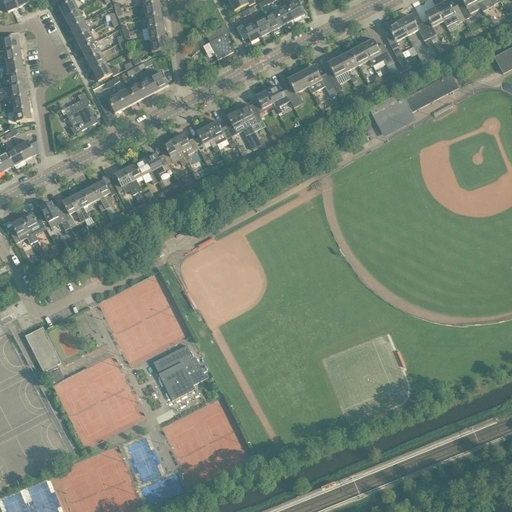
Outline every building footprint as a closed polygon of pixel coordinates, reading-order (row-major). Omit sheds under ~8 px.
[(2,0),(8,13),(19,8),(15,0),(2,0)] [(15,0),(19,8),(30,3),(28,0),(15,0)] [(73,0),(72,0),(59,7),(66,19),(80,11),(73,0)] [(235,12),(248,5),(249,7),(255,3),(253,0),(230,0),(229,1),(235,12)] [(462,0),(463,2),(457,5),(464,16),(466,20),(472,17),(472,16),(470,14),(481,9),(478,3),(476,0),(462,0)] [(305,15),(298,1),(287,7),(294,21),(305,15)] [(448,1),(436,7),(443,21),(447,27),(457,21),(458,24),(466,20),(464,16),(457,5),(452,8),(448,1)] [(160,2),(144,5),(146,17),(162,14),(160,2)] [(251,15),(257,10),(253,7),(248,10),(251,15)] [(294,21),(287,7),(276,12),(283,26),(294,21)] [(429,20),(423,23),(431,38),(435,36),(437,35),(433,26),(443,21),(436,7),(425,13),(429,20)] [(265,16),(266,18),(273,32),(283,26),(276,12),(275,10),(265,16)] [(71,30),(85,22),(80,11),(66,19),(71,30)] [(162,14),(146,17),(148,29),(164,26),(162,14)] [(412,16),(399,22),(406,35),(417,30),(424,42),(431,38),(423,23),(417,26),(412,16)] [(493,16),(487,19),(490,24),(496,22),(493,16)] [(273,32),(266,18),(255,23),(262,37),(273,32)] [(243,25),(236,28),(243,41),(248,38),(251,43),(262,37),(255,23),(253,19),(248,22),(250,26),(245,28),(243,25)] [(77,40),(90,32),(85,22),(71,30),(77,40)] [(392,36),(387,39),(396,56),(402,53),(396,41),(406,35),(399,22),(388,28),(392,36)] [(164,26),(148,29),(150,41),(166,38),(164,26)] [(226,26),(223,27),(207,36),(210,43),(209,43),(218,61),(234,52),(225,36),(230,33),(226,26)] [(471,30),(464,34),(467,40),(474,36),(471,30)] [(82,51),(96,43),(90,32),(77,40),(82,51)] [(18,36),(3,39),(5,50),(20,48),(18,36)] [(152,53),(168,50),(166,38),(150,41),(152,53)] [(369,43),(362,46),(369,59),(373,66),(384,60),(387,67),(394,64),(383,44),(378,47),(374,40),(373,40),(372,38),(367,41),(369,43)] [(202,39),(197,42),(200,47),(205,44),(202,39)] [(87,61),(101,53),(96,43),(82,51),(87,61)] [(362,46),(351,52),(358,65),(369,59),(362,46)] [(20,48),(5,50),(7,62),(22,60),(20,48)] [(511,49),(495,59),(502,73),(511,67),(511,49)] [(351,52),(340,58),(347,71),(358,65),(351,52)] [(93,72),(107,65),(101,53),(87,61),(93,72)] [(402,53),(396,56),(404,72),(411,69),(402,53)] [(332,71),(326,74),(334,88),(336,92),(342,89),(336,77),(347,71),(340,58),(328,64),(332,71)] [(22,60),(7,62),(9,74),(24,72),(22,60)] [(116,67),(110,70),(107,65),(93,72),(99,82),(112,76),(113,77),(119,74),(116,67)] [(315,66),(301,73),(308,86),(313,94),(325,88),(327,92),(331,99),(337,95),(336,93),(334,89),(326,74),(321,77),(315,66)] [(24,72),(9,74),(11,86),(26,84),(24,72)] [(169,86),(162,72),(151,78),(158,92),(169,86)] [(292,87),(285,91),(285,92),(288,96),(290,102),(294,109),(303,104),(297,92),(308,86),(301,73),(288,80),(292,87)] [(370,110),(373,116),(376,122),(380,120),(387,134),(410,122),(407,116),(459,88),(451,74),(398,103),(395,96),(370,110)] [(158,92),(151,78),(140,83),(148,97),(158,92)] [(148,97),(140,83),(130,89),(137,103),(148,97)] [(26,84),(11,86),(13,98),(28,96),(26,84)] [(277,86),(266,92),(273,104),(275,109),(279,115),(283,113),(280,107),(290,102),(288,96),(285,92),(285,91),(281,93),(277,86)] [(137,103),(130,89),(119,94),(126,108),(137,103)] [(258,101),(254,104),(256,108),(261,118),(263,117),(261,114),(264,112),(263,109),(273,104),(266,92),(256,97),(258,101)] [(75,113),(68,117),(74,128),(79,125),(82,131),(98,123),(89,107),(91,105),(85,93),(78,96),(81,101),(71,106),(75,113)] [(108,100),(115,114),(126,108),(119,94),(108,100)] [(28,96),(13,98),(15,110),(30,107),(28,96)] [(107,100),(100,104),(107,116),(111,114),(107,106),(109,105),(107,100)] [(242,109),(238,111),(247,129),(251,126),(252,127),(263,121),(261,118),(256,108),(251,110),(248,104),(241,107),(242,109)] [(17,122),(32,120),(30,107),(15,110),(17,122)] [(230,120),(225,123),(226,126),(231,136),(243,130),(246,136),(250,134),(247,129),(238,111),(228,116),(230,120)] [(217,122),(207,127),(216,145),(232,137),(231,136),(226,126),(221,129),(217,122)] [(199,137),(194,140),(199,150),(200,152),(206,149),(204,144),(209,142),(216,153),(219,151),(216,145),(207,127),(197,133),(199,137)] [(185,134),(175,140),(187,163),(191,161),(188,156),(199,150),(194,140),(193,138),(189,141),(185,134)] [(167,150),(163,153),(164,155),(169,164),(173,162),(174,164),(180,160),(183,165),(187,163),(175,140),(164,145),(167,150)] [(36,155),(29,141),(18,147),(25,161),(36,155)] [(25,161),(18,147),(8,152),(15,166),(25,161)] [(15,166),(8,152),(0,156),(0,163),(4,172),(15,166)] [(157,154),(146,159),(159,183),(163,180),(157,169),(163,166),(163,167),(169,164),(164,155),(159,157),(157,154)] [(146,159),(136,164),(142,177),(148,174),(154,185),(159,183),(146,159)] [(224,160),(217,164),(219,168),(226,165),(224,160)] [(136,164),(126,170),(138,193),(142,191),(136,180),(142,177),(136,164)] [(117,179),(113,182),(119,192),(124,190),(122,187),(128,184),(134,195),(138,193),(126,170),(115,175),(117,179)] [(183,176),(176,179),(181,188),(187,184),(183,176)] [(111,182),(106,185),(104,181),(94,186),(100,199),(103,204),(106,210),(110,208),(104,197),(110,194),(112,197),(116,194),(111,182)] [(181,189),(181,188),(179,183),(172,187),(175,192),(181,189)] [(100,199),(94,186),(83,192),(90,204),(100,199)] [(163,191),(158,194),(161,199),(166,197),(163,191)] [(90,219),(84,207),(90,204),(83,192),(73,197),(86,221),(90,219)] [(63,203),(66,208),(61,210),(63,215),(67,221),(72,218),(70,214),(76,211),(82,223),(86,221),(73,197),(63,203)] [(41,209),(52,228),(61,223),(66,231),(71,228),(67,221),(63,215),(59,217),(52,203),(41,209)] [(112,221),(117,218),(114,212),(108,215),(112,221)] [(22,219),(25,225),(34,243),(38,241),(36,237),(43,233),(41,229),(45,227),(40,216),(35,218),(33,213),(32,214),(23,219),(22,219)] [(15,231),(11,233),(16,244),(26,239),(30,245),(34,243),(25,225),(22,219),(13,224),(12,224),(15,231)] [(46,250),(40,253),(45,262),(51,259),(46,250)] [(43,327),(25,336),(25,337),(38,361),(44,373),(62,364),(43,327)] [(161,378),(173,401),(195,389),(194,386),(207,379),(197,359),(195,360),(188,346),(154,363),(161,378)] [(60,370),(49,376),(53,384),(64,378),(60,370)]
